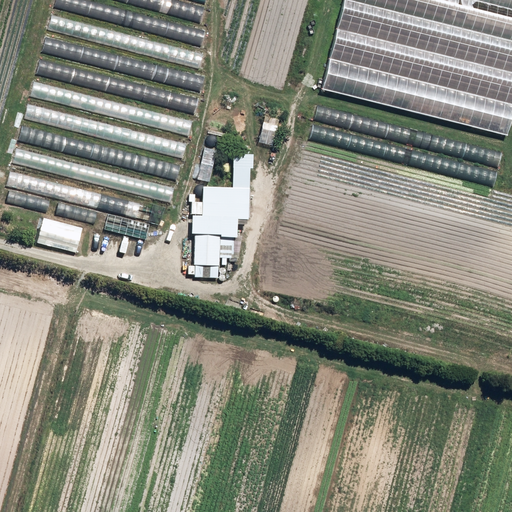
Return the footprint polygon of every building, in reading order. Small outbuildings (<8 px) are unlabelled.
[(55,0),(54,7),(202,48),(207,31),(91,0),(55,0)] [(113,0),(198,23),(203,7),(178,0),(113,0)] [(511,38),(354,0),(345,0),(338,28),(511,70),(511,38)] [(511,9),(474,0),(354,0),(511,38),(511,9)] [(511,0),(474,0),(511,9),(511,0)] [(47,33),(197,68),(201,50),(51,15),(47,33)] [(511,70),(338,28),(330,61),(511,104),(511,70)] [(41,57),(201,94),(206,73),(46,36),(41,57)] [(33,75),(193,113),(197,98),(37,60),(33,75)] [(511,107),(511,104),(330,61),(323,91),(505,135),(511,107)] [(191,122),(31,84),(28,97),(188,135),(191,122)] [(186,143),(26,105),(23,119),(183,157),(186,143)] [(411,130),(317,105),(313,120),(407,145),(411,130)] [(278,121),(264,117),(258,143),(271,147),(278,121)] [(207,135),(197,180),(209,183),(222,124),(214,123),(211,136),(207,135)] [(405,148),(313,124),(309,140),(401,164),(405,148)] [(181,165),(21,128),(18,142),(178,179),(181,165)] [(501,153),(416,131),(412,146),(497,168),(501,153)] [(174,187),(16,150),(12,165),(171,202),(174,187)] [(496,172),(410,150),(407,164),(492,187),(496,172)] [(232,189),(202,188),(201,203),(194,203),(194,195),(189,195),(188,203),(191,203),(190,235),(194,235),(193,266),(195,266),(194,278),(217,279),(217,267),(218,267),(218,259),(221,259),(221,266),(226,266),(226,259),(238,259),(241,237),(236,237),(236,225),(245,226),(246,221),(247,221),(248,190),(249,170),(252,170),(252,155),(233,155),(232,189)] [(7,188),(50,198),(60,200),(98,209),(109,212),(151,222),(155,207),(10,173),(7,188)] [(46,213),(50,198),(7,188),(3,203),(46,213)] [(94,225),(98,209),(60,200),(56,216),(94,225)] [(109,212),(104,231),(147,241),(151,222),(109,212)] [(81,229),(43,219),(37,244),(75,253),(81,229)]
